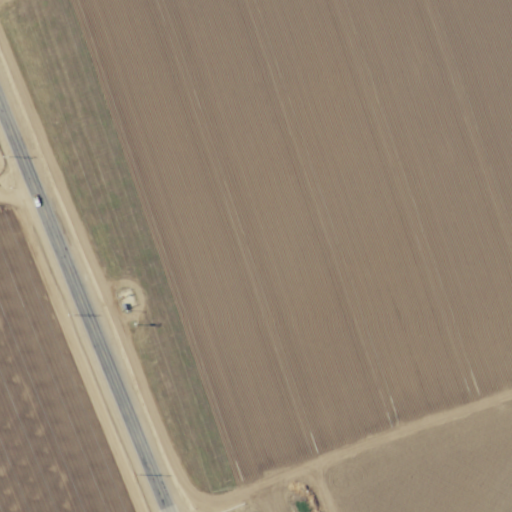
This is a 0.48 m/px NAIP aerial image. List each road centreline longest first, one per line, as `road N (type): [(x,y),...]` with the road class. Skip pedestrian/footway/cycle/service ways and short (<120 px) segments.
road 1 (tertiary): [(170,511),(0,113)]
road 2 (track): [(190,511),(511,399)]
